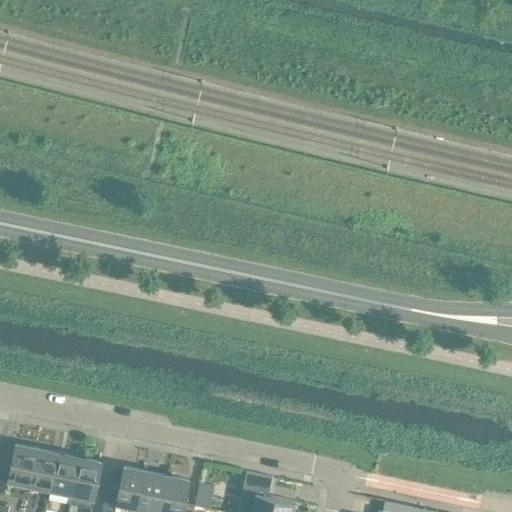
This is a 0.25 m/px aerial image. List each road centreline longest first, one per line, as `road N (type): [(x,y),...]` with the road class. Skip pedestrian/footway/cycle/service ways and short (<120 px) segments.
road 1 (tertiary): [(0,226),(443,317)]
road 2 (residential): [(0,403),(333,472)]
